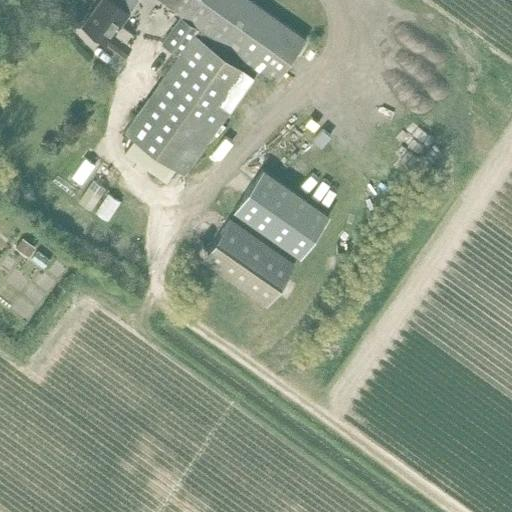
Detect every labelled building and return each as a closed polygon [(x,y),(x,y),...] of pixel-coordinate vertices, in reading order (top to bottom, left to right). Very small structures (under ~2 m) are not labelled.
[(99,0),(82,24),(124,55),(130,45),(126,43),(133,33),(119,23),(135,0),(99,0)] [(155,0),(178,16),(160,41),(178,54),(124,129),(133,136),(175,166),(184,172),(256,71),(273,83),(304,40),(247,0),(155,0)] [(25,43),(17,52),(29,64),(37,55),(25,43)] [(133,136),(123,151),(165,180),(175,166),(133,136)] [(262,165),(232,209),(299,255),(329,213),(262,165)] [(229,218),(200,258),(266,303),(295,263),(229,218)] [(14,245),(18,249),(26,255),(33,246),(25,240),(26,239),(22,236),(14,245)]
